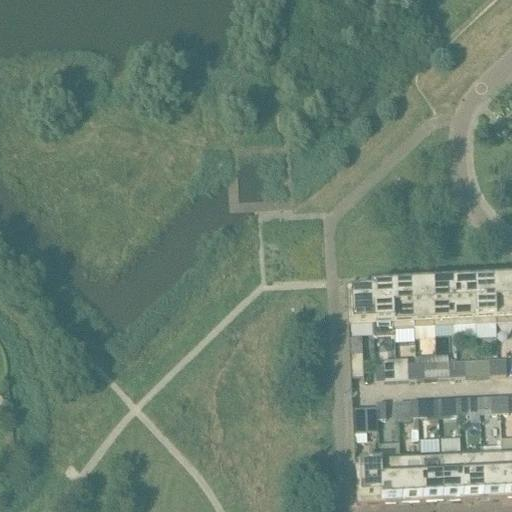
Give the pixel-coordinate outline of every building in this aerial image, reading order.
[(475,328),(495,327),(493,280),(478,281),(478,284),(473,284),(475,328)] [(495,327),(511,326),(511,282),(508,282),(508,280),(493,280),(495,327)] [(434,330),(454,329),(452,282),(438,283),(438,286),(432,286),(434,330)] [(452,282),(454,329),(475,328),(473,284),(467,284),(467,282),(452,282)] [(393,332),(414,331),(412,284),(397,285),(397,288),(391,288),(393,332)] [(414,331),(434,330),(432,286),(427,286),(426,284),(412,284),(414,331)] [(393,332),(391,288),(386,288),(386,285),(371,286),(373,327),(392,326),(393,332)] [(348,328),(373,327),(371,286),(346,287),(346,300),(350,300),(351,311),(347,312),(348,328)] [(363,382),(362,356),(349,357),(350,382),(363,382)] [(498,380),(497,363),(489,364),(490,380),(498,380)] [(497,363),(498,380),(506,379),(505,363),(497,363)] [(457,381),(456,365),(448,366),(449,382),(457,381)] [(464,365),(456,365),(457,381),(465,381),(464,365)] [(408,384),(416,383),(415,367),(407,368),(408,384)] [(423,367),(415,367),(416,383),(424,383),(423,367)] [(383,385),(383,369),(375,369),(375,385),(383,385)] [(500,417),(499,401),(491,401),(491,417),(500,417)] [(499,401),(500,417),(508,417),(507,401),(499,401)] [(458,403),(459,419),(467,419),(466,402),(458,403)] [(451,419),(459,419),(458,403),(450,403),(451,419)] [(417,405),(418,421),(426,421),(425,404),(417,405)] [(410,421),(418,421),(417,405),(409,405),(410,421)] [(385,422),(385,406),(376,407),(377,423),(385,422)] [(366,437),(365,412),(352,412),(353,437),(366,437)] [(483,498),(489,498),(489,501),(503,500),(504,500),(501,454),(501,449),(481,450),(481,454),(481,461),(483,498)] [(511,452),(501,454),(504,500),(511,499),(511,452)] [(483,498),(481,461),(481,454),(461,455),(463,502),(477,501),(477,499),(483,498)] [(463,502),(461,455),(440,456),(442,500),(448,500),(448,503),(463,502)] [(442,500),(440,456),(420,457),(420,464),(422,504),(437,503),(437,501),(442,500)] [(402,502),(399,458),(379,459),(381,506),(396,505),(396,503),(402,502)] [(399,458),(402,502),(407,502),(407,505),(422,504),(420,464),(400,465),(400,458),(399,458)] [(354,467),(355,483),(359,483),(359,494),(356,494),(356,507),(380,506),(381,506),(379,459),(378,459),(354,461),(354,467)] [(8,474),(0,482),(0,486),(6,492),(16,482),(8,474)]
